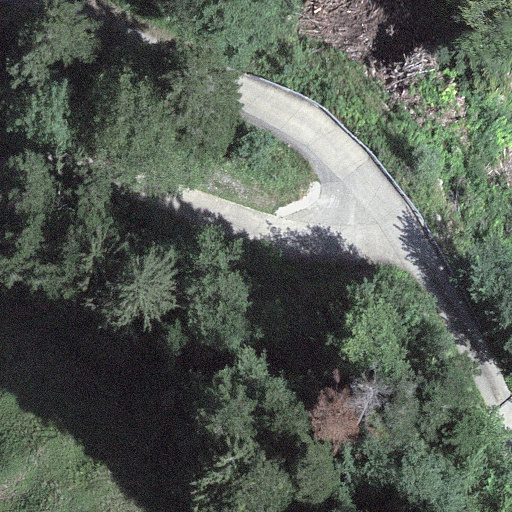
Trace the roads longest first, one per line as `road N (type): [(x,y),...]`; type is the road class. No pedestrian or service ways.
road 1 (unclassified): [(44,0),(302,119),(353,162),(400,219)]
road 2 (track): [(400,219),(346,234),(281,234),(115,174),(50,166),(0,173)]
road 3 (track): [(400,219),(511,432)]
